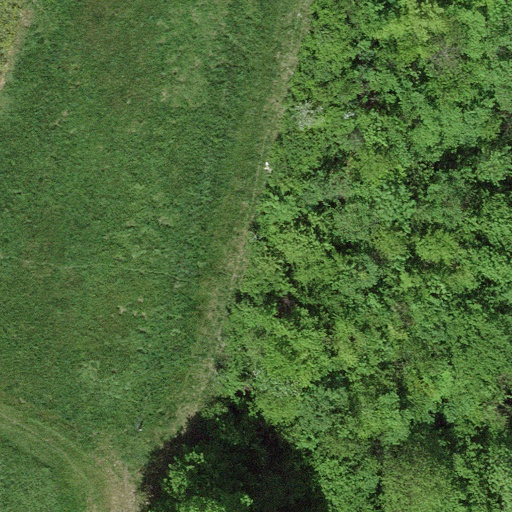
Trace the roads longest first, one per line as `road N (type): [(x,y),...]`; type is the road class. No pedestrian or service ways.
road 1 (track): [(122,511),(247,0)]
road 2 (track): [(131,475),(0,409)]
